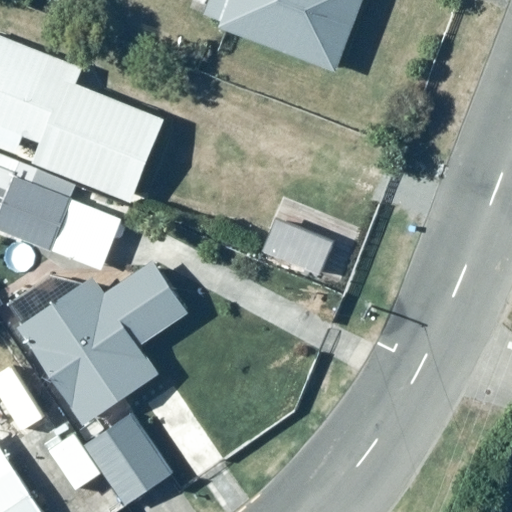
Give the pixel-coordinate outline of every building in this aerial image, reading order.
[(374,0),(219,0),(213,18),(348,69),(374,0)] [(1,41),(0,40),(0,123),(8,126),(0,147),(149,204),(182,118),(92,84),(99,68),(4,32),(1,41)] [(137,215),(0,156),(0,226),(112,274),(137,215)] [(97,272),(73,286),(62,268),(14,296),(138,503),(184,476),(138,400),(168,382),(152,355),(205,324),(167,259),(109,293),(97,272)] [(0,511),(56,511),(23,461),(53,441),(86,490),(108,476),(31,359),(0,378),(0,511)]
